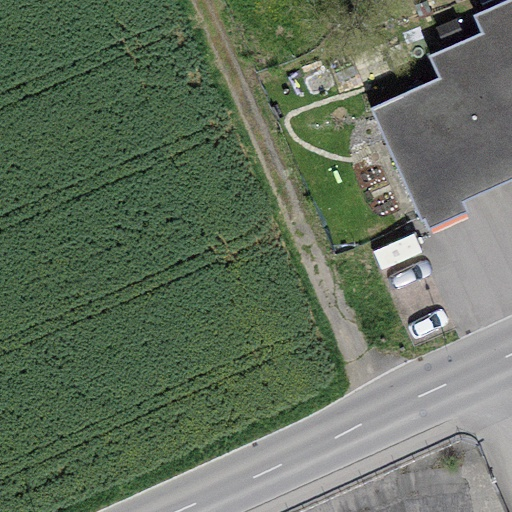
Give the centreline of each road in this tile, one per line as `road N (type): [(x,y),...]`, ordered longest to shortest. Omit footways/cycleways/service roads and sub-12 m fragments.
road 1 (track): [(194,0),(378,419)]
road 2 (unclassified): [(511,359),(170,511)]
